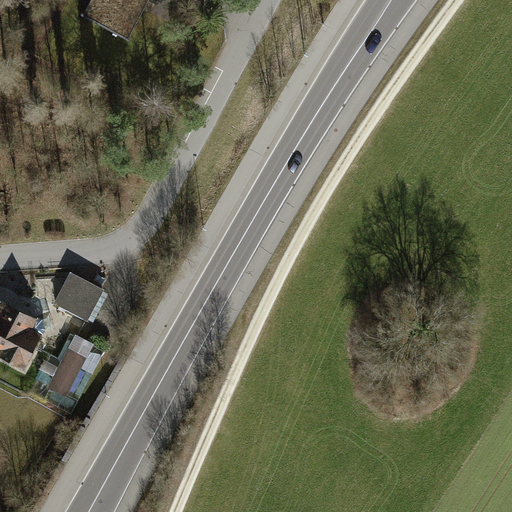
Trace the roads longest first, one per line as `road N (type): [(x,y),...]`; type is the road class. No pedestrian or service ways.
road 1 (secondary): [(89,511),(387,0)]
road 2 (track): [(458,0),(299,239),(176,511)]
road 3 (residential): [(0,258),(100,248),(142,224),(262,0)]
